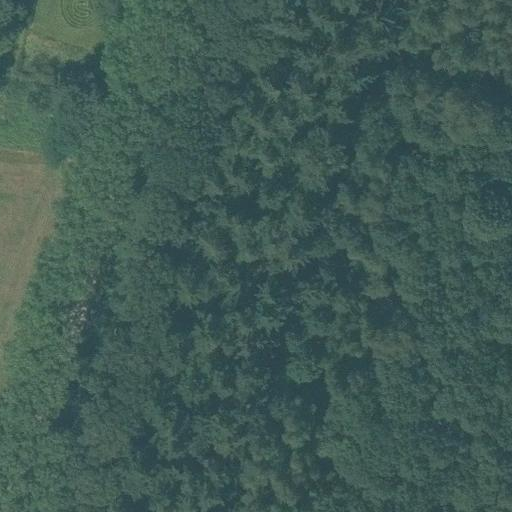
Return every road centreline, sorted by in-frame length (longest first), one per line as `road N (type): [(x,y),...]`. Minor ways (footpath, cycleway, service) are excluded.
road 1 (track): [(115,185),(0,497)]
road 2 (unclassified): [(115,185),(172,0)]
